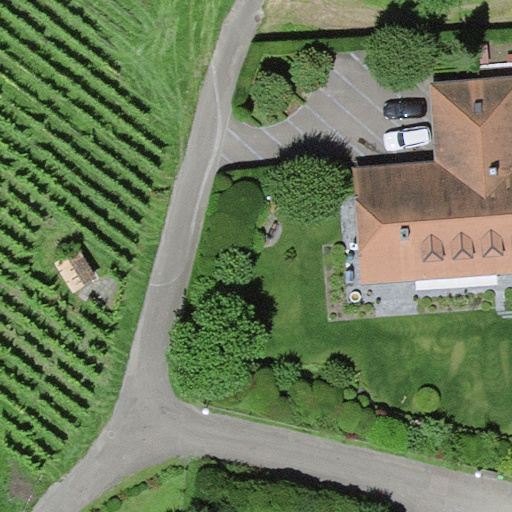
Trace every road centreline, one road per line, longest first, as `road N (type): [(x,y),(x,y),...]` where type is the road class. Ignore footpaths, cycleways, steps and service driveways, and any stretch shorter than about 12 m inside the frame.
road 1 (track): [(181,459),(143,331),(221,62),(252,0)]
road 2 (residential): [(455,490),(329,465),(177,459),(84,491),(59,511)]
